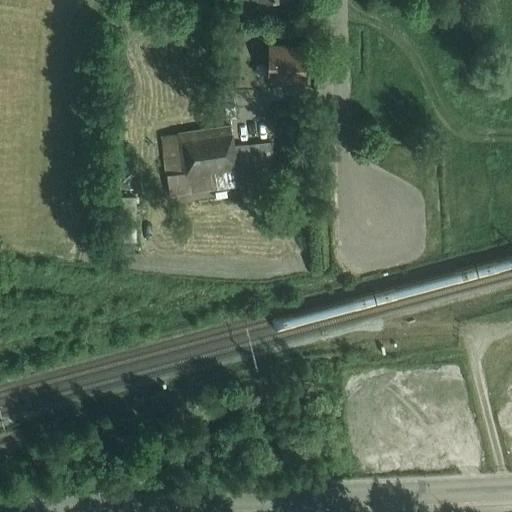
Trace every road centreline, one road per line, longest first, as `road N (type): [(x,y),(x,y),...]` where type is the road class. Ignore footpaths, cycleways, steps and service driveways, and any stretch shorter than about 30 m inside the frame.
road 1 (unclassified): [(44,511),(511,487)]
road 2 (unclassified): [(348,231),(336,0)]
